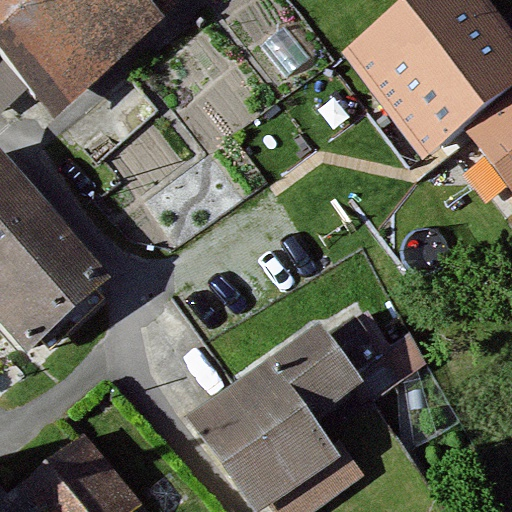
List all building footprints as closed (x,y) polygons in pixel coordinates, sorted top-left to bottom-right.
[(0,0),(0,84),(47,131),(184,0),(0,0)] [(511,47),(475,0),(415,0),(337,60),(416,163),(511,89),(511,47)] [(511,101),(463,140),(511,200),(511,101)] [(101,278),(0,159),(0,330),(16,350),(101,278)] [(312,331),(183,423),(246,511),(262,511),(343,455),(317,418),(355,391),(312,331)] [(83,439),(9,498),(20,511),(136,511),(139,510),(83,439)]
